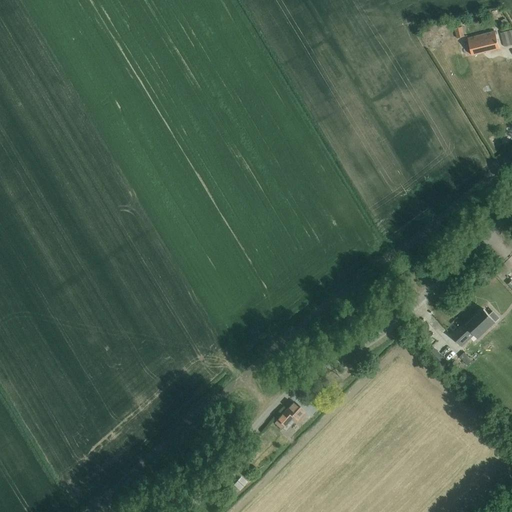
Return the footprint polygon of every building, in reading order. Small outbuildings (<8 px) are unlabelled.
[(454,29),(457,39),(463,38),(461,28),(459,28),(459,25),(456,25),(457,28),(454,29)] [(511,29),(501,33),(504,47),(511,45),(511,29)] [(467,39),(471,55),(498,49),(494,32),(467,39)] [(465,324),(452,337),(461,347),(473,335),(478,340),(496,323),(484,310),(467,326),(465,324)] [(461,356),(465,364),(472,360),(468,352),(461,356)] [(294,403),(286,410),(274,423),(281,430),(293,418),(296,421),(304,413),(294,403)] [(243,474),(235,483),(242,489),(250,480),(243,474)]
